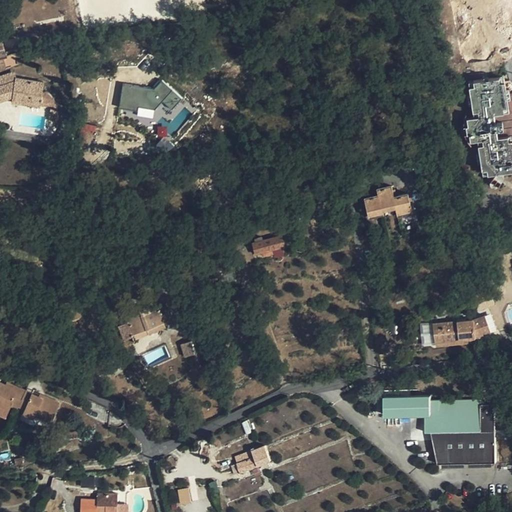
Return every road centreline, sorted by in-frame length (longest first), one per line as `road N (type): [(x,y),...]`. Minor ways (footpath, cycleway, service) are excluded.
road 1 (residential): [(511,345),(466,366),(286,385),(153,444)]
road 2 (residential): [(0,350),(111,404),(153,444)]
